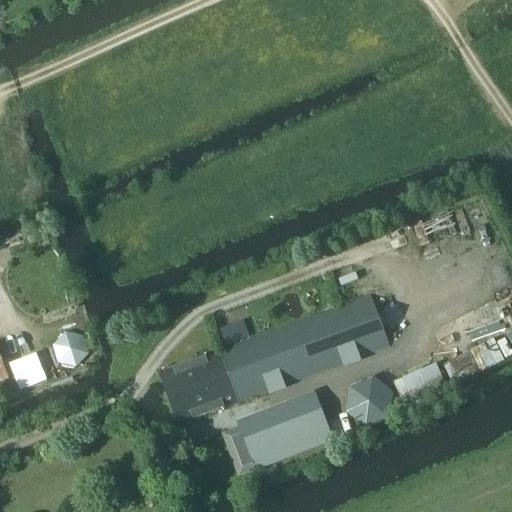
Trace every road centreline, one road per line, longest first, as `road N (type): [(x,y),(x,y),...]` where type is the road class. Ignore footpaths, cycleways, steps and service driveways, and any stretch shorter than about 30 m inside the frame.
road 1 (track): [(0,97),(221,0)]
road 2 (track): [(435,0),(511,120)]
